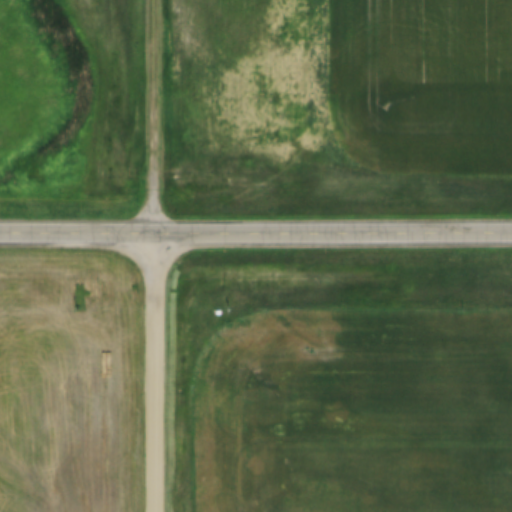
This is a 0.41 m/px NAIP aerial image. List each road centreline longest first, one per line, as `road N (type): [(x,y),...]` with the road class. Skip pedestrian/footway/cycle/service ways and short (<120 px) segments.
road 1 (secondary): [(511,235),(0,232)]
road 2 (residential): [(155,511),(155,233)]
road 3 (track): [(154,0),(155,233)]
